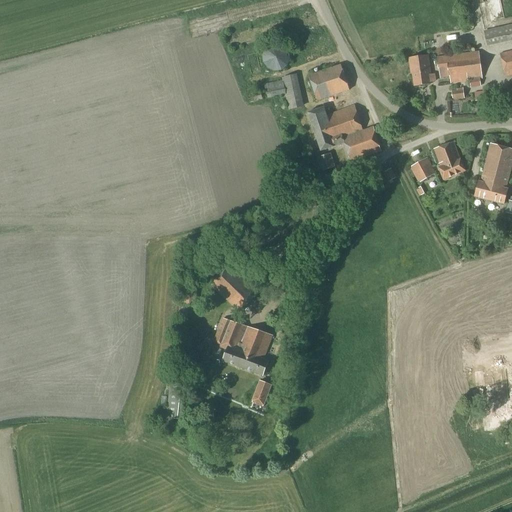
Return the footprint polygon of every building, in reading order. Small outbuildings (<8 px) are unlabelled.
[(487,47),(511,40),(511,24),(483,31),(487,47)] [(267,60),(289,54),(286,45),(264,51),(267,60)] [(511,50),(499,54),(505,77),(511,75),(511,50)] [(482,80),(478,52),(436,57),(438,70),(448,69),(450,84),(469,81),(470,88),(481,87),(479,80),(482,80)] [(272,73),(293,65),(288,54),(268,62),(272,73)] [(430,75),(427,56),(409,58),(411,74),(413,74),(414,86),(429,84),(429,83),(434,82),(433,75),(430,75)] [(317,102),(349,91),(341,65),(308,75),(317,102)] [(304,107),(297,75),(281,78),(282,81),(264,84),(267,99),(281,96),(282,102),(286,101),(288,110),(304,107)] [(250,92),(252,100),(265,95),(263,88),(250,92)] [(452,100),(464,99),(463,88),(456,89),(456,91),(451,91),(452,100)] [(475,102),(488,100),(486,91),(473,93),(475,102)] [(362,131),(354,105),(326,115),(324,108),(307,113),(319,152),(343,144),(350,163),(381,152),(373,127),(362,131)] [(396,137),(404,134),(401,126),(393,129),(396,137)] [(459,159),(454,142),(433,149),(439,167),(438,167),(443,180),(465,171),(460,159),(459,159)] [(506,189),(511,165),(511,149),(489,144),(479,182),(478,182),(474,197),(503,204),(507,189),(506,189)] [(315,174),(335,167),(330,154),(318,158),(319,161),(312,164),(315,174)] [(419,183),(436,173),(427,158),(410,167),(419,183)] [(388,183),(396,178),(391,169),(383,173),(388,183)] [(394,190),(402,186),(399,181),(392,185),(394,190)] [(424,194),(420,187),(415,190),(419,197),(424,194)] [(239,313),(259,293),(229,264),(209,284),(239,313)] [(196,306),(197,288),(181,287),(180,305),(196,306)] [(263,377),(269,361),(264,359),(273,336),(222,318),(213,342),(219,344),(218,348),(226,351),(222,362),(263,377)] [(264,406),(272,386),(259,381),(251,401),(264,406)] [(177,420),(181,384),(169,383),(166,419),(177,420)]
